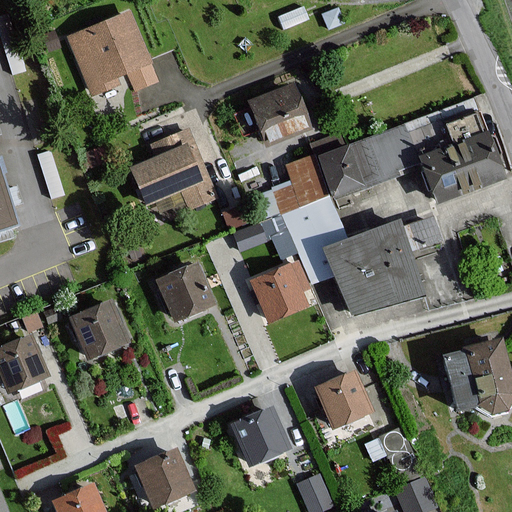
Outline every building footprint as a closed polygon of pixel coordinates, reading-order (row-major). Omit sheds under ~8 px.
[(306,17),(302,8),(280,18),(284,27),(306,17)] [(337,10),(325,15),(330,26),(342,22),(337,10)] [(70,36),(91,85),(150,60),(129,11),(70,36)] [(59,46),(54,31),(44,35),(50,50),(59,46)] [(251,102),(269,146),(313,128),(294,84),(251,102)] [(468,99),(316,156),(331,196),(355,187),(357,192),(396,177),(394,171),(419,162),(434,203),(502,178),(485,133),(481,135),(468,99)] [(188,143),(131,169),(147,205),(183,189),(194,213),(219,201),(205,170),(202,172),(188,143)] [(104,161),(99,148),(87,153),(92,166),(104,161)] [(292,188),(274,194),(309,284),(333,275),(348,315),(422,296),(408,252),(440,239),(431,218),(400,230),(396,220),(345,239),(313,156),(284,167),(292,188)] [(0,229),(18,223),(0,167),(0,229)] [(264,240),(259,226),(236,234),(241,249),(264,240)] [(197,263),(159,279),(176,319),(214,304),(197,263)] [(291,266),(253,281),(270,321),(307,305),(291,266)] [(111,300),(72,317),(90,359),(129,342),(111,300)] [(29,336),(0,348),(0,367),(10,391),(46,376),(29,336)] [(444,357),(459,408),(511,392),(511,373),(502,340),(444,357)] [(217,376),(210,357),(191,363),(198,383),(217,376)] [(355,371),(318,386),(335,426),(372,410),(355,371)] [(272,408),(235,424),(251,464),(289,448),(272,408)] [(367,436),(373,455),(391,449),(394,458),(411,452),(403,425),(367,436)] [(177,450),(137,466),(154,505),(193,489),(177,450)] [(313,511),(331,505),(320,476),(300,484),(311,511),(313,511)] [(402,488),(411,511),(421,511),(436,506),(424,478),(402,488)] [(105,511),(94,484),(55,500),(60,511),(105,511)]
